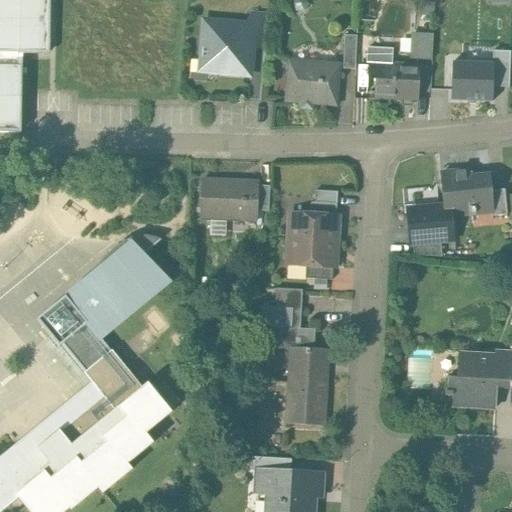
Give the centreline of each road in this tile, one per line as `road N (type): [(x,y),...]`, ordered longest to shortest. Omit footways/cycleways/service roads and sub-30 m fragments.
road 1 (residential): [(377,143),(362,448)]
road 2 (residential): [(377,143),(87,142)]
road 3 (residential): [(362,448),(511,456)]
road 4 (residential): [(511,131),(377,143)]
